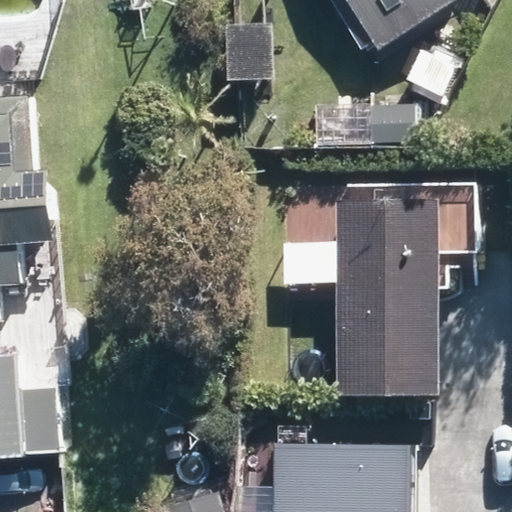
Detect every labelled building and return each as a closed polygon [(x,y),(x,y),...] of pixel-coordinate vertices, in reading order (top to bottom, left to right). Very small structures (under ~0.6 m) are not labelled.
[(353,0),(381,43),(449,0),(353,0)] [(290,25),(226,25),(226,90),(290,90),(290,25)] [(430,103),(367,101),(365,158),(429,160),(430,103)] [(0,460),(64,456),(60,387),(28,390),(25,354),(7,356),(2,283),(27,281),(24,224),(58,221),(56,189),(30,190),(24,102),(0,103),(0,460)] [(438,198),(342,200),(345,389),(441,387),(438,198)] [(424,511),(428,434),(284,429),(280,511),(424,511)] [(223,511),(217,493),(168,510),(169,511),(223,511)]
